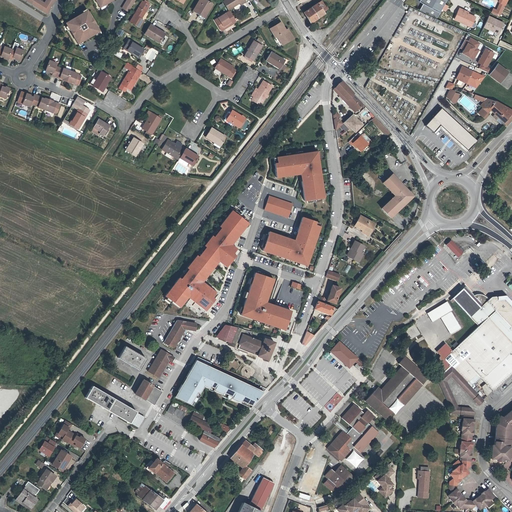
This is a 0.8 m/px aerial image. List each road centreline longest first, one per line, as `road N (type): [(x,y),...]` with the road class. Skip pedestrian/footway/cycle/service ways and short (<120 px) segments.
road 1 (primary): [(428,207),(262,402)]
road 2 (primary): [(267,407),(417,237),(443,224)]
road 3 (residential): [(338,69),(325,91),(336,219),(316,283)]
road 4 (primary): [(262,402),(169,511)]
road 5 (primary): [(172,511),(267,407)]
road 6 (residential): [(49,511),(103,434),(142,436)]
road 7 (residential): [(277,511),(303,442),(267,407)]
road 8 (residential): [(511,393),(484,421),(481,454),(511,496)]
